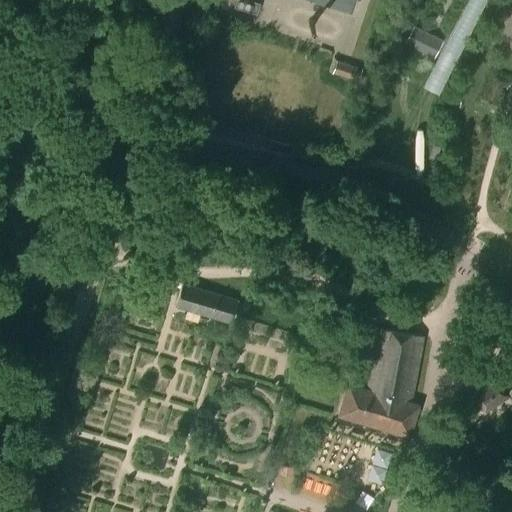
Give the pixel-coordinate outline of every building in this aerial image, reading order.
[(250,0),(237,0),(235,7),(258,14),(261,3),(250,0)] [(316,0),(351,11),(354,0),(316,0)] [(415,26),(406,42),(435,57),(443,40),(431,34),(415,26)] [(337,61),(334,72),(360,80),(363,69),(337,61)] [(504,98),(508,84),(492,79),(484,105),(500,109),(504,98)] [(238,299),(212,291),(180,282),(174,307),(230,324),(238,299)] [(336,416),(371,427),(409,438),(419,405),(411,402),(422,336),(377,328),(366,389),(346,383),(336,416)] [(509,396),(496,377),(470,395),(484,413),(509,396)] [(335,409),(340,394),(323,389),(319,404),(335,409)] [(331,430),(320,461),(351,472),(362,441),(331,430)] [(369,479),(385,482),(391,449),(375,446),(369,479)] [(279,468),(278,476),(290,478),(291,469),(279,468)]
